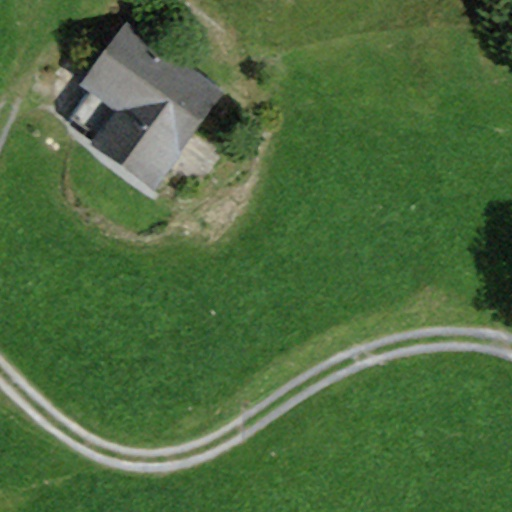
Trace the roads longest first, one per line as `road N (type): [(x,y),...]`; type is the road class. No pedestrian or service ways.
road 1 (track): [(511,347),(436,338),(351,360),(230,448),(178,464),(113,460),(55,426),(0,375)]
road 2 (track): [(0,501),(145,465)]
